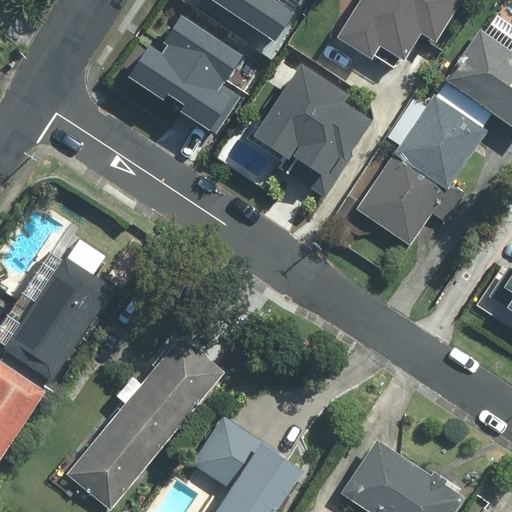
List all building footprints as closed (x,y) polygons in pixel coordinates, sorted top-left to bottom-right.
[(302,0),(256,0),(256,1),(288,23),(302,0)] [(467,0),(364,0),(340,41),(374,62),(382,49),(408,64),(424,37),(439,46),(467,0)] [(511,125),(511,55),(481,35),(449,84),(511,125)] [(349,92),(302,62),(256,134),(291,156),(294,152),(300,156),(289,173),(326,197),(354,155),(350,153),(373,118),(344,100),(349,92)] [(493,113),(449,84),(439,98),(435,96),(359,211),(412,246),(488,132),(483,129),(493,113)] [(8,344),(54,374),(115,282),(69,252),(8,344)] [(184,333),(148,376),(191,411),(226,368),(184,333)] [(0,455),(46,386),(0,356),(0,455)] [(146,465),(191,411),(148,376),(144,382),(136,375),(121,392),(129,399),(103,431),(146,465)] [(234,486),(216,511),(276,511),(306,468),(226,415),(195,461),(234,486)] [(112,506),(146,465),(103,431),(70,471),(112,506)] [(453,511),(467,494),(381,435),(345,489),(379,511),(453,511)]
